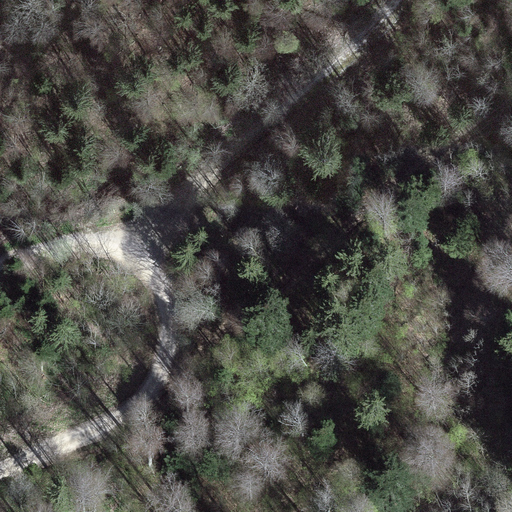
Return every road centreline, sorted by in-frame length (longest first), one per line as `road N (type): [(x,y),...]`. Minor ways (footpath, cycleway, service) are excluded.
road 1 (unclassified): [(0,264),(72,244),(117,242),(149,267),(167,326),(155,383),(139,402),(0,475)]
road 2 (track): [(155,383),(379,194),(511,104)]
road 3 (track): [(117,242),(349,55),(396,0)]
